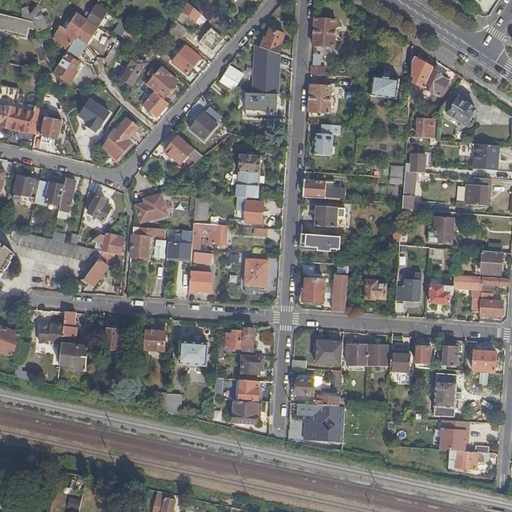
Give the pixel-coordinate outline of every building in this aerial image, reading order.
[(39,5),(41,0),(26,0),(32,14),(39,5)] [(189,0),(188,3),(194,8),(197,5),(190,0),(189,0)] [(182,26),(188,16),(196,22),(199,17),(201,14),(194,8),(188,3),(176,21),(182,26)] [(37,30),(40,37),(41,40),(50,36),(46,28),(48,27),(39,5),(32,14),(34,21),(37,30)] [(108,13),(96,6),(87,21),(86,22),(97,29),(108,13)] [(37,30),(34,21),(0,13),(0,29),(6,31),(6,30),(29,35),(30,28),(37,30)] [(86,22),(87,21),(78,15),(67,31),(76,37),(86,22)] [(211,22),(219,29),(225,23),(216,15),(211,22)] [(337,20),(315,19),(314,45),(335,47),(337,20)] [(172,28),(181,37),(186,29),(182,26),(176,21),(172,28)] [(97,29),(86,22),(76,37),(87,44),(88,45),(97,29)] [(131,36),(135,31),(122,23),(118,29),(131,36)] [(213,52),(224,40),(212,29),(199,43),(201,45),(203,44),(213,52)] [(261,46),(280,53),(283,46),(281,45),(284,38),(284,35),(272,30),(269,33),(266,39),(264,38),(261,46)] [(42,61),(47,59),(41,40),(40,37),(34,39),(42,61)] [(76,37),(68,51),(79,57),(87,44),(76,37)] [(119,49),(113,46),(107,58),(112,61),(119,49)] [(280,54),(280,53),(261,46),(261,47),(280,54)] [(205,62),(187,47),(173,63),(187,75),(195,67),(198,70),(205,62)] [(66,54),(53,73),(70,84),(76,74),(74,73),(80,63),(66,54)] [(321,66),(322,55),(313,54),(312,65),(321,66)] [(132,70),(125,80),(133,85),(147,63),(136,56),(129,67),(132,70)] [(37,58),(29,59),(30,67),(38,66),(37,58)] [(416,59),(412,65),(411,77),(415,78),(413,83),(425,89),(433,71),(433,69),(416,59)] [(7,63),(3,62),(1,71),(16,74),(18,65),(7,63)] [(312,75),(325,76),(326,68),(312,66),(312,75)] [(122,78),(125,80),(132,70),(129,67),(122,78)] [(147,86),(155,92),(163,99),(178,82),(162,69),(157,74),(152,69),(148,74),(153,79),(147,86)] [(229,69),(225,75),(238,83),(242,77),(229,69)] [(435,71),(433,71),(425,89),(440,97),(449,81),(442,77),(441,74),(438,72),(435,71)] [(234,89),(236,85),(238,83),(225,75),(221,81),(234,89)] [(400,80),(374,77),(371,96),(397,100),(400,80)] [(276,95),(278,95),(279,82),(263,81),(260,79),(251,78),(250,93),(256,94),(276,95)] [(146,84),(141,80),(138,84),(143,88),(146,84)] [(332,87),(311,85),(309,112),(331,114),(332,87)] [(406,122),(408,122),(410,91),(401,90),(400,108),(407,108),(406,122)] [(157,117),(169,104),(163,99),(155,92),(144,106),(157,117)] [(278,96),(278,95),(276,95),(256,94),(254,112),(276,114),(277,103),(278,96)] [(459,98),(452,94),(443,108),(450,112),(447,116),(455,120),(456,118),(467,125),(477,109),(469,104),(469,103),(460,97),(459,98)] [(100,129),(110,113),(91,101),(81,116),(100,129)] [(30,134),(36,107),(18,102),(16,109),(7,106),(6,108),(0,106),(0,124),(2,125),(2,127),(30,134)] [(43,108),(36,107),(30,134),(37,135),(43,108)] [(221,117),(210,107),(204,114),(204,113),(191,129),(204,141),(217,125),(216,124),(221,117)] [(450,112),(443,108),(440,111),(447,116),(450,112)] [(63,122),(46,118),(42,136),(50,138),(58,140),(63,122)] [(433,139),(435,120),(427,120),(426,118),(422,118),(420,119),(419,120),(417,138),(433,139)] [(138,129),(127,120),(103,148),(117,160),(131,143),(128,141),(138,129)] [(341,136),(342,126),(323,125),(322,134),(317,134),(315,155),(333,156),(334,135),(341,136)] [(186,143),(179,136),(166,151),(181,164),(194,149),(186,143)] [(405,167),(407,142),(401,141),(399,167),(400,167),(405,167)] [(498,171),(500,146),(475,144),(473,169),(498,171)] [(190,160),(194,163),(202,157),(197,152),(190,160)] [(257,199),(259,199),(262,156),(241,154),(237,197),(249,198),(257,199)] [(150,155),(141,170),(150,176),(160,161),(150,155)] [(410,173),(416,173),(424,174),(425,156),(416,155),(416,162),(411,161),(410,173)] [(391,166),(390,184),(404,185),(405,173),(405,167),(400,167),(399,167),(391,166)] [(410,173),(405,173),(404,185),(403,204),(402,209),(422,211),(445,213),(446,207),(414,205),(416,173),(410,173)] [(22,195),(36,198),(37,196),(40,181),(24,178),(18,177),(13,200),(20,202),(20,200),(22,195)] [(491,197),(492,179),(475,178),(474,185),(467,185),(466,204),(488,205),(488,197),(491,197)] [(76,182),(66,180),(65,185),(65,187),(62,197),(60,205),(57,219),(66,221),(68,212),(69,212),(76,182)] [(40,181),(37,196),(47,199),(46,202),(60,205),(62,197),(65,187),(50,183),(40,181)] [(327,182),(305,181),(304,197),(326,198),(327,182)] [(97,196),(89,192),(86,206),(91,208),(89,213),(104,221),(112,208),(105,204),(107,201),(105,200),(105,198),(101,196),(100,197),(98,196),(97,196)] [(22,195),(20,200),(35,204),(36,198),(22,195)] [(167,214),(161,195),(145,200),(146,203),(137,206),(142,222),(167,214)] [(208,200),(196,199),(195,209),(207,209),(208,200)] [(248,202),(247,202),(246,223),(262,224),(264,203),(257,203),(248,202)] [(338,217),(345,217),(346,209),(318,206),(316,225),(337,227),(338,217)] [(207,209),(195,209),(194,224),(201,224),(206,225),(207,209)] [(422,216),(422,211),(402,209),(401,232),(400,241),(400,246),(407,246),(410,215),(422,216)] [(345,228),(345,217),(338,217),(337,227),(345,228)] [(440,234),(440,243),(452,244),(455,220),(437,218),(436,227),(431,227),(430,233),(440,234)] [(192,249),(199,249),(200,234),(201,224),(194,224),(194,231),(192,249)] [(201,224),(200,234),(210,235),(211,225),(206,225),(201,224)] [(228,226),(211,225),(210,235),(209,244),(226,245),(228,226)] [(134,227),(132,257),(149,258),(150,237),(148,236),(148,234),(155,234),(155,236),(164,236),(165,229),(134,227)] [(267,237),(268,230),(255,229),(254,236),(267,237)] [(92,263),(98,264),(101,260),(103,252),(85,247),(77,245),(72,244),(63,242),(53,240),(28,234),(13,230),(11,237),(20,245),(92,263)] [(182,248),(192,249),(194,231),(183,230),(182,244),(182,248)] [(429,243),(440,243),(440,234),(430,233),(429,233),(429,243)] [(53,240),(63,242),(64,236),(54,234),(53,240)] [(114,254),(122,256),(125,241),(117,239),(117,236),(107,234),(107,237),(101,235),(93,242),(105,245),(103,252),(114,254)] [(341,237),(302,234),(301,250),(331,252),(331,249),(340,250),(341,237)] [(154,258),(165,260),(169,241),(158,240),(154,258)] [(5,245),(0,242),(0,279),(15,254),(5,245)] [(487,252),(502,253),(502,246),(488,245),(487,252)] [(169,247),(168,257),(192,259),(192,249),(182,248),(169,247)] [(109,267),(114,254),(103,252),(101,260),(109,267)] [(213,254),(194,252),(194,262),(212,263),(213,254)] [(501,275),(503,253),(502,253),(487,252),(483,252),(483,263),(480,262),(480,265),(482,265),(482,273),(501,275)] [(399,253),(398,274),(407,275),(409,254),(399,253)] [(249,254),(248,260),(246,285),(254,286),(259,286),(259,290),(267,290),(267,287),(269,261),(268,261),(269,256),(249,254)] [(86,280),(83,280),(88,284),(89,282),(95,286),(100,279),(102,280),(106,275),(104,274),(109,267),(101,260),(98,264),(86,280)] [(191,272),(190,291),(211,293),(212,274),(191,272)] [(336,275),(334,311),(346,312),(349,276),(336,275)] [(482,289),(483,277),(455,275),(454,286),(454,287),(482,289)] [(510,286),(510,279),(483,277),(482,289),(482,293),(493,293),(494,285),(510,286)] [(324,303),(325,280),(307,279),(305,302),(324,303)] [(380,281),(368,281),(367,299),(377,299),(377,298),(386,299),(387,285),(380,284),(380,281)] [(454,294),(454,287),(454,286),(431,284),(429,303),(449,305),(450,293),(454,294)] [(420,302),(421,288),(405,287),(404,301),(420,302)] [(481,300),(481,299),(473,299),(472,311),(481,312),(481,300)] [(481,312),(480,315),(499,316),(499,313),(502,313),(503,302),(481,300),(481,312)] [(77,313),(66,312),(64,326),(63,336),(76,338),(78,328),(75,327),(77,313)] [(63,336),(64,326),(51,324),(51,326),(42,325),(40,343),(49,344),(49,341),(53,341),(52,347),(62,348),(62,344),(63,336)] [(22,353),(27,339),(20,337),(21,334),(0,326),(0,351),(13,356),(15,349),(18,350),(12,367),(17,368),(21,353),(22,353)] [(128,352),(129,333),(119,332),(120,329),(107,328),(106,350),(128,352)] [(146,350),(165,351),(167,329),(158,328),(158,331),(157,331),(155,329),(150,329),(149,331),(148,331),(146,350)] [(255,329),(244,329),(242,354),(253,354),(255,329)] [(241,349),(242,332),(233,332),(233,335),(229,335),(228,334),(227,348),(241,349)] [(342,365),(343,342),(318,340),(316,363),(342,365)] [(207,366),(209,343),(181,341),(179,364),(207,366)] [(62,344),(62,348),(60,365),(77,366),(77,371),(87,372),(89,348),(62,344)] [(367,366),(368,346),(348,346),(348,365),(366,366),(367,366)] [(388,346),(368,346),(367,366),(388,366),(388,346)] [(431,363),(432,348),(417,347),(416,362),(431,363)] [(457,365),(458,348),(444,347),(443,364),(457,365)] [(399,351),(391,351),(390,371),(410,372),(410,355),(398,354),(399,351)] [(495,372),(496,352),(474,351),(473,370),(495,372)] [(261,369),(261,358),(244,357),(242,374),(258,375),(259,369),(261,369)] [(458,375),(437,373),(434,416),(455,417),(458,375)] [(315,380),(298,379),(297,395),(314,396),(315,380)] [(240,400),(259,402),(260,382),(242,381),(240,400)] [(167,393),(160,392),(158,411),(166,412),(167,397),(167,393)] [(166,412),(176,415),(177,398),(167,397),(166,412)] [(319,397),(318,406),(339,407),(340,398),(319,397)] [(257,424),(259,404),(235,402),(234,423),(257,424)] [(305,440),(343,443),(345,407),(339,407),(318,406),(298,404),(297,414),(306,415),(305,440)] [(466,452),(467,439),(469,439),(470,422),(443,420),(441,450),(466,452)] [(293,443),(302,444),(302,432),(293,432),(293,443)] [(449,460),(449,468),(477,470),(477,463),(489,463),(490,454),(488,454),(478,453),(478,454),(457,452),(457,460),(449,460)] [(130,487),(123,486),(121,495),(129,497),(130,487)] [(157,496),(158,492),(154,491),(153,494),(151,494),(148,511),(153,511),(157,496)] [(80,505),(78,511),(85,511),(90,494),(86,494),(83,493),(80,505)] [(153,511),(173,511),(176,502),(157,496),(153,511)] [(69,511),(78,511),(80,505),(71,503),(69,511)]
